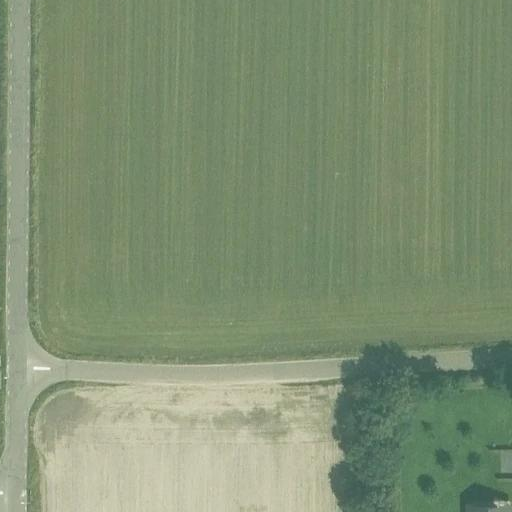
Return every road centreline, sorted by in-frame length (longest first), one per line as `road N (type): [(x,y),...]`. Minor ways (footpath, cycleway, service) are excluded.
road 1 (tertiary): [(511,361),(268,376),(13,370)]
road 2 (tertiary): [(13,370),(17,0)]
road 3 (tertiary): [(15,494),(13,370)]
